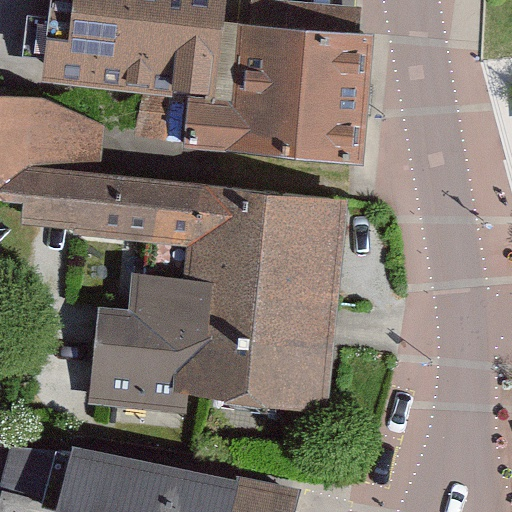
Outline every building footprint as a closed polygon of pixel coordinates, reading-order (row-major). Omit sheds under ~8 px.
[(225,0),(50,0),(42,81),(189,99),(212,100),(224,16),(225,0)] [(375,32),(224,16),(212,100),(189,99),(183,145),(363,162),(375,32)] [(0,191),(40,195),(43,162),(115,169),(119,117),(57,92),(0,84),(0,191)] [(38,221),(231,240),(237,181),(115,169),(43,162),(40,195),(38,221)] [(328,411),(349,197),(237,181),(231,240),(228,273),(216,397),(328,411)] [(189,394),(216,397),(228,273),(131,272),(129,307),(98,307),(89,404),(187,413),(189,394)] [(293,511),(301,487),(74,444),(56,511),(293,511)]
